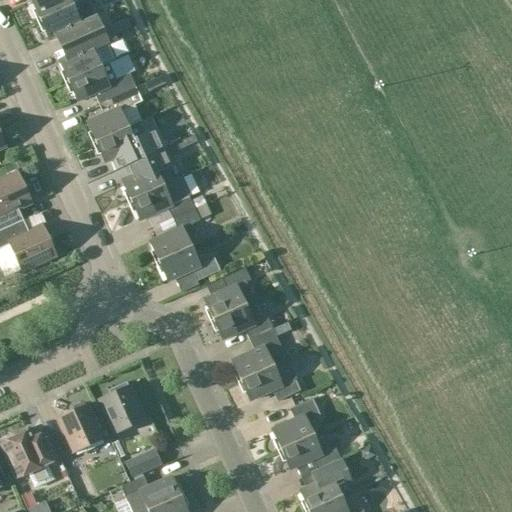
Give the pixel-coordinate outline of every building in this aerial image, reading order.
[(34,0),(31,2),(40,22),(87,0),(86,0),(34,0)] [(49,41),(73,30),(78,41),(101,31),(87,0),(40,22),(49,41)] [(83,52),(58,63),(67,83),(108,64),(108,65),(115,62),(101,31),(78,41),(83,52)] [(76,102),(101,91),(106,102),(135,89),(129,75),(115,81),(108,65),(108,64),(67,83),(76,102)] [(111,113),(86,124),(95,144),(141,123),(133,107),(142,103),(135,89),(106,102),(111,113)] [(164,150),(155,130),(146,134),(141,123),(95,144),(104,164),(109,162),(114,173),(141,160),(164,150)] [(169,162),(164,150),(141,160),(145,171),(121,182),(130,202),(172,183),(163,164),(169,162)] [(0,230),(22,221),(17,211),(31,204),(17,173),(0,181),(0,230)] [(139,222),(166,209),(171,220),(206,204),(202,197),(190,201),(180,179),(172,183),(130,202),(139,222)] [(149,243),(158,263),(190,248),(185,239),(195,234),(191,225),(199,222),(211,216),(206,204),(171,220),(176,231),(149,243)] [(22,221),(0,230),(0,258),(9,278),(55,257),(41,226),(27,233),(22,221)] [(191,272),(196,282),(219,272),(211,254),(194,258),(190,248),(158,263),(167,283),(191,272)] [(221,280),(226,291),(203,301),(212,321),(254,302),(246,284),(250,282),(244,270),(221,280)] [(221,341),(244,330),(249,341),(272,331),(267,319),(263,321),(254,302),(212,321),(221,341)] [(254,352),(231,362),(240,382),(272,368),(268,358),(280,348),(272,331),(249,341),(254,352)] [(249,402),(272,391),(277,403),(300,392),(291,372),(287,361),(272,368),(240,382),(249,402)] [(118,392),(98,401),(114,435),(145,421),(129,387),(127,388),(126,386),(117,390),(118,392)] [(293,421),(271,431),(280,451),(312,436),(307,426),(319,416),(312,399),(288,410),(293,421)] [(73,413),(56,420),(72,454),(103,440),(87,406),(85,407),(82,404),(74,408),(73,413)] [(53,480),(51,475),(62,470),(45,434),(34,439),(31,431),(29,432),(25,430),(17,433),(16,438),(0,445),(16,480),(28,474),(34,489),(53,480)] [(332,443),(316,446),(312,436),(280,451),(289,471),(311,460),(316,471),(340,461),(332,443)] [(136,463),(127,468),(132,478),(161,465),(155,453),(135,461),(136,463)] [(96,496),(80,461),(63,469),(78,503),(96,496)] [(299,493),(307,511),(308,511),(340,498),(333,483),(347,477),(340,461),(316,471),(321,482),(299,493)] [(120,488),(130,511),(147,511),(179,498),(171,478),(148,488),(143,477),(120,488)] [(185,511),(179,498),(147,511),(185,511)] [(357,511),(346,511),(340,498),(308,511),(362,511),(362,510),(357,511)]
